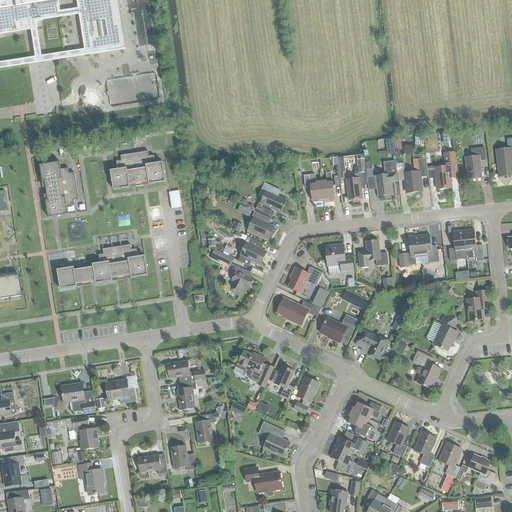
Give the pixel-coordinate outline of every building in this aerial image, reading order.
[(0,0),(0,34),(4,34),(4,32),(16,30),(15,20),(21,19),(22,24),(35,22),(35,21),(41,20),(41,21),(42,21),(42,18),(61,15),(58,0),(75,0),(84,53),(102,51),(102,50),(124,47),(124,50),(125,49),(117,0),(0,0)] [(393,139),(386,140),(387,156),(394,155),(393,139)] [(511,139),(507,140),(508,150),(496,151),(499,178),(511,176),(511,139)] [(99,141),(77,145),(79,155),(101,151),(99,141)] [(79,155),(77,145),(59,147),(61,158),(79,155)] [(480,162),(486,161),(485,149),(471,150),(472,158),(466,159),(468,181),(482,180),(480,162)] [(121,161),(116,162),(118,170),(110,171),(113,190),(130,188),(130,185),(149,183),(149,185),(166,182),(163,162),(155,164),(154,156),(149,157),(148,152),(121,156),(121,161)] [(446,168),(435,169),(436,179),(437,191),(452,189),(451,179),(458,178),(457,170),(457,169),(455,153),(444,155),(446,168)] [(418,160),(420,173),(405,174),(407,194),(422,193),(420,178),(428,178),(426,159),(418,160)] [(367,178),(366,167),(365,160),(357,160),(358,168),(357,169),(355,180),(346,181),(349,201),(363,200),(361,185),(368,185),(367,178)] [(68,214),(67,207),(74,206),(73,201),(78,200),(74,173),(69,174),(68,168),(61,170),(59,162),(40,165),(42,182),(45,182),(48,201),(45,201),(48,218),(68,214)] [(396,162),(384,163),(385,176),(376,177),(378,198),(392,196),(391,183),(398,182),(396,162)] [(327,181),(322,182),(324,201),(334,200),(332,180),(331,173),(326,174),(327,181)] [(324,201),(322,182),(316,182),(315,175),(304,176),(306,189),(312,188),(313,202),(324,201)] [(264,191),(266,192),(262,203),(259,202),(256,210),(273,217),(276,210),(280,212),(285,200),(279,197),(281,191),(267,184),(264,191)] [(179,191),(169,193),(171,209),(182,208),(179,191)] [(269,226),(272,219),(255,212),(252,218),(254,218),(249,230),(268,238),(273,227),(269,226)] [(235,221),(232,228),(240,231),(243,224),(235,221)] [(466,253),(467,260),(478,259),(478,262),(484,261),(482,246),(476,247),(475,231),(464,232),(466,253)] [(460,253),(466,253),(464,232),(453,233),(455,249),(449,250),(450,262),(461,261),(460,253)] [(430,236),(419,237),(421,257),(427,257),(428,264),(439,263),(438,251),(432,252),(430,236)] [(239,253),(241,254),(240,256),(238,261),(249,266),(251,261),(259,265),(264,253),(261,251),(264,245),(247,237),(239,253)] [(421,257),(419,237),(408,238),(410,254),(399,255),(401,269),(409,268),(408,266),(416,266),(416,258),(421,257)] [(377,267),(388,266),(387,254),(380,255),(378,241),(366,243),(367,251),(358,252),(359,269),(369,268),(368,262),(376,261),(377,267)] [(104,255),(99,255),(100,263),(93,264),(93,267),(74,270),(74,267),(57,270),(60,290),(77,287),(76,285),(95,282),(96,284),(112,281),(112,279),(131,276),(131,278),(148,276),(145,256),(138,257),(136,249),(131,250),(130,245),(103,250),(104,255)] [(342,274),(342,275),(354,274),(352,257),(345,258),(344,245),(326,247),(329,275),(342,274)] [(220,261),(231,266),(234,259),(215,251),(211,259),(219,263),(220,261)] [(249,278),(251,274),(235,267),(231,275),(234,277),(232,282),(234,283),(230,292),(240,296),(244,287),(250,290),(255,280),(249,278)] [(292,275),(294,276),(288,288),(301,294),(307,282),(316,287),(322,273),(310,267),(307,274),(295,269),(292,275)] [(0,299),(21,296),(17,276),(0,278),(0,299)] [(445,283),(440,289),(443,293),(449,286),(445,283)] [(489,310),(488,296),(487,292),(476,293),(477,300),(467,301),(469,322),(484,321),(483,311),(489,310)] [(367,301),(357,296),(353,303),(364,308),(367,301)] [(317,318),(320,310),(303,302),(301,307),(284,299),(277,315),(289,320),(288,321),(301,327),(308,314),(317,318)] [(404,304),(400,313),(405,316),(410,306),(404,304)] [(455,342),(458,334),(452,331),(453,328),(459,324),(451,313),(443,319),(440,325),(442,326),(433,345),(448,352),(453,341),(455,342)] [(350,338),(356,327),(344,321),(341,326),(327,319),(320,333),(332,339),(332,340),(339,344),(344,335),(350,338)] [(400,336),(412,342),(415,336),(403,330),(400,336)] [(368,355),(380,361),(389,343),(376,337),(363,331),(358,342),(371,348),(368,355)] [(401,354),(405,345),(399,342),(394,351),(401,354)] [(244,374),(246,369),(252,372),(251,372),(249,376),(250,380),(259,384),(258,385),(264,388),(274,369),(267,366),(263,364),(265,359),(258,356),(258,358),(244,352),(238,365),(239,366),(237,370),(239,371),(238,372),(241,374),(242,373),(244,374)] [(436,380),(441,371),(430,365),(433,360),(417,352),(412,363),(424,369),(417,383),(430,390),(436,379),(436,380)] [(194,372),(194,373),(190,374),(189,361),(167,364),(170,380),(179,378),(180,384),(196,382),(196,381),(206,380),(205,371),(194,372)] [(274,384),(285,388),(280,398),(288,401),(294,388),(289,386),(295,373),(282,367),(274,384)] [(310,404),(319,385),(305,379),(297,398),(304,401),(301,406),(297,404),(294,410),(305,415),(308,409),(307,409),(309,403),(310,404)] [(120,399),(121,405),(137,403),(135,390),(129,391),(127,380),(107,383),(110,401),(120,399)] [(196,382),(180,384),(181,390),(177,390),(181,411),(196,409),(193,391),(197,390),(197,389),(196,382)] [(74,412),(83,411),(84,415),(96,413),(92,392),(84,393),(82,384),(61,388),(64,404),(72,403),(74,412)] [(1,402),(0,402),(0,417),(11,415),(11,414),(16,413),(15,408),(10,409),(9,401),(14,400),(13,393),(0,395),(1,402)] [(44,399),(46,407),(56,405),(54,397),(44,399)] [(96,400),(98,410),(105,409),(104,399),(96,400)] [(234,402),(230,410),(244,415),(247,407),(234,402)] [(250,402),(247,408),(254,411),(257,405),(250,402)] [(261,402),(258,410),(267,414),(270,406),(261,402)] [(355,403),(351,413),(369,421),(371,416),(378,419),(380,414),(373,411),(355,403)] [(369,421),(351,413),(346,423),(355,427),(352,432),(357,434),(372,441),(375,435),(371,433),(373,429),(366,426),(369,421)] [(195,424),(199,444),(214,442),(211,424),(214,423),(213,415),(198,417),(199,423),(195,424)] [(100,449),(97,429),(89,430),(88,425),(89,425),(88,418),(72,421),(73,424),(74,433),(79,432),(81,442),(80,442),(81,451),(100,449)] [(272,453),(284,459),(290,444),(274,437),(278,429),(263,423),(258,435),(268,439),(263,450),(267,451),(266,452),(271,454),(272,453)] [(392,454),(402,459),(407,448),(402,445),(409,429),(395,423),(387,442),(396,446),(392,454)] [(0,449),(4,449),(4,453),(22,451),(20,441),(15,442),(14,433),(19,432),(18,425),(5,427),(6,434),(0,434),(0,449)] [(419,464),(429,469),(434,458),(429,455),(436,439),(422,433),(414,451),(423,455),(419,464)] [(335,448),(352,456),(355,449),(364,454),(368,444),(354,438),(351,444),(339,438),(335,448)] [(445,475),(447,476),(441,490),(449,494),(455,480),(455,479),(460,469),(454,467),(461,451),(447,444),(439,462),(449,467),(445,475)] [(187,467),(188,471),(196,470),(193,455),(187,456),(186,446),(171,449),(174,469),(187,467)] [(352,456),(335,448),(330,458),(339,462),(336,470),(349,476),(354,464),(349,461),(352,456)] [(43,454),(35,455),(36,463),(44,461),(43,454)] [(159,471),(160,475),(168,473),(165,455),(159,456),(159,455),(138,459),(141,474),(159,471)] [(3,466),(6,487),(21,485),(18,467),(24,466),(23,456),(10,458),(11,465),(3,466)] [(486,486),(490,487),(495,475),(487,472),(490,463),(474,456),(468,468),(468,469),(480,474),(477,481),(486,486)] [(86,479),(89,496),(104,493),(102,483),(104,483),(102,470),(93,472),(91,464),(78,466),(80,479),(86,479)] [(394,465),(391,473),(395,475),(397,470),(399,467),(394,465)] [(461,468),(458,475),(464,478),(468,469),(468,468),(464,466),(462,469),(461,468)] [(254,481),(257,494),(266,492),(267,496),(268,497),(272,496),(273,495),(272,491),(282,489),(279,473),(258,476),(257,469),(244,471),(246,483),(254,481)] [(350,496),(358,497),(360,484),(352,483),(350,496)] [(8,501),(9,511),(25,511),(23,501),(29,500),(28,491),(15,492),(17,499),(8,501)] [(331,491),(329,505),(331,506),(330,511),(343,511),(344,507),(346,507),(348,493),(331,491)] [(367,511),(380,511),(387,500),(378,495),(378,494),(372,491),(366,502),(371,505),(367,511)] [(425,491),(422,497),(431,501),(434,496),(425,491)] [(491,498),(475,500),(476,509),(492,507),(491,498)] [(380,511),(400,511),(403,509),(397,505),(396,505),(387,500),(380,511)] [(459,510),(458,502),(442,504),(443,511),(459,510)] [(285,503),(263,506),(263,511),(285,511),(286,511),(285,503)]
